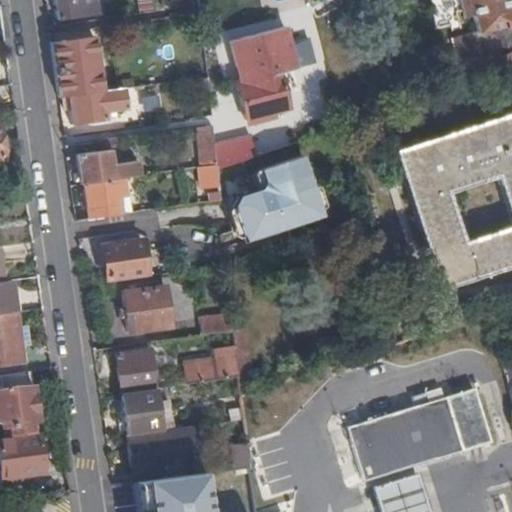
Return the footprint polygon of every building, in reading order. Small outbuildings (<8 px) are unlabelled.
[(56,0),(59,18),(97,13),(94,0),(56,0)] [(139,0),(141,12),(153,10),(151,0),(139,0)] [(462,85),(511,68),(511,14),(507,0),(468,0),(470,3),(461,5),(465,17),(473,14),(477,31),(454,37),(461,59),(454,62),(462,85)] [(228,39),(235,66),(238,80),(235,81),(244,117),(286,106),(282,88),(297,84),(283,26),(228,39)] [(50,42),(58,96),(62,95),(67,94),(101,90),(93,36),(50,42)] [(297,63),(312,62),(310,41),(295,42),(297,63)] [(67,94),(69,108),(72,125),(105,120),(103,112),(126,109),(124,95),(139,94),(138,85),(132,86),(101,90),(67,94)] [(511,109),(395,147),(441,288),(511,266),(511,109)] [(211,123),(198,125),(202,164),(216,162),(214,149),(211,123)] [(234,142),(214,149),(216,162),(216,165),(236,159),(234,142)] [(79,183),(82,183),(114,178),(111,162),(110,149),(76,153),(79,183)] [(301,154),(257,167),(262,181),(259,187),(238,194),(232,203),(243,238),(319,214),(301,154)] [(136,159),(111,162),(114,178),(121,176),(138,174),(136,159)] [(202,164),(198,164),(200,186),(218,185),(216,165),(216,162),(202,164)] [(82,183),(87,217),(119,213),(116,196),(123,195),(121,176),(114,178),(82,183)] [(210,200),(220,198),(219,189),(209,189),(210,200)] [(116,196),(119,213),(128,211),(125,195),(123,195),(116,196)] [(99,244),(104,280),(146,274),(140,238),(99,244)] [(17,310),(12,278),(1,279),(0,279),(0,312),(15,310),(17,310)] [(162,284),(121,291),(126,330),(168,324),(162,284)] [(0,362),(21,360),(15,310),(0,312),(0,362)] [(197,317),(199,334),(230,329),(228,312),(197,317)] [(242,393),(254,389),(251,360),(247,327),(235,329),(236,346),(213,349),(214,358),(238,355),(240,375),(242,393)] [(115,354),(120,393),(155,388),(148,350),(115,354)] [(182,383),(240,375),(238,355),(214,358),(186,362),(188,377),(182,377),(182,383)] [(37,417),(31,369),(1,374),(4,388),(0,388),(0,417),(1,418),(1,422),(5,422),(33,418),(37,417)] [(439,386),(411,394),(413,403),(345,424),(361,479),(461,448),(445,395),(442,396),(439,386)] [(445,395),(461,448),(489,440),(474,387),(445,395)] [(120,393),(126,433),(160,428),(158,417),(169,414),(167,399),(157,400),(155,388),(120,393)] [(158,417),(160,428),(168,427),(170,427),(169,414),(158,417)] [(33,428),(33,418),(5,422),(7,431),(33,428)] [(160,428),(166,468),(173,466),(168,427),(160,428)] [(160,428),(126,433),(131,472),(166,468),(160,428)] [(38,435),(0,440),(0,464),(2,482),(16,481),(16,476),(43,472),(38,435)] [(232,443),(235,465),(249,463),(247,440),(232,443)] [(313,460),(321,489),(326,488),(317,459),(313,460)] [(255,511),(321,489),(313,460),(252,479),(255,511)] [(429,511),(417,471),(369,486),(376,511),(429,511)]
